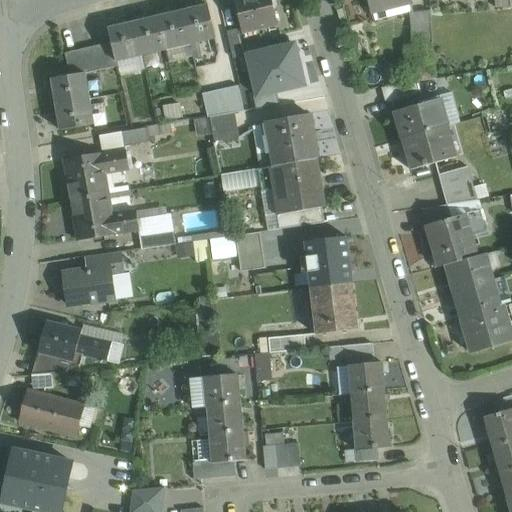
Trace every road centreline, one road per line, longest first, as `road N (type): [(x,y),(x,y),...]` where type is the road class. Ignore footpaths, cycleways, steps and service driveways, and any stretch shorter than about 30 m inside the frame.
road 1 (residential): [(316,0),(430,403)]
road 2 (residential): [(243,490),(452,472)]
road 3 (residential): [(23,190),(24,257),(0,370)]
road 4 (residential): [(0,27),(23,190)]
